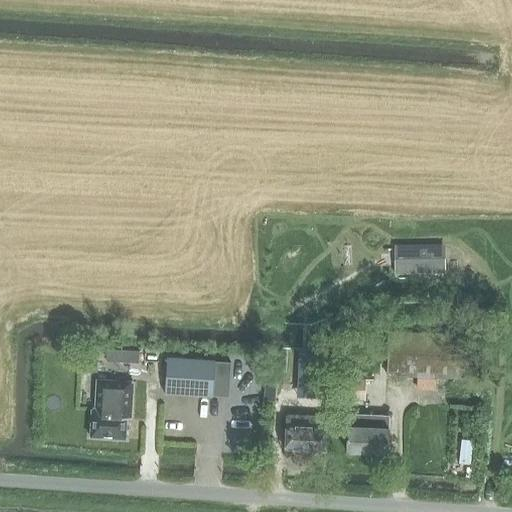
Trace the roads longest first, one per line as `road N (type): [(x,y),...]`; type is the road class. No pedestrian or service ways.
road 1 (unclassified): [(456,511),(0,480)]
road 2 (track): [(485,511),(511,336)]
